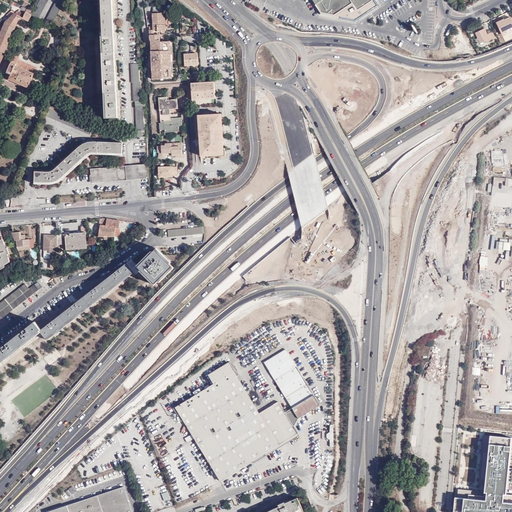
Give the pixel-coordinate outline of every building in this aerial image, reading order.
[(39,0),(31,15),(38,18),(47,0),(39,0)] [(45,21),(52,24),(64,0),(55,0),(56,1),(45,21)] [(100,0),(102,27),(107,118),(117,117),(114,47),(111,0),(100,0)] [(355,21),(359,20),(361,19),(349,6),(353,4),(357,10),(372,0),(312,0),(322,16),(355,21)] [(373,0),(372,0),(357,10),(353,4),(349,6),(361,19),(379,7),(373,0)] [(29,21),(31,16),(32,11),(28,8),(24,17),(14,14),(5,22),(0,34),(0,63),(19,17),(29,21)] [(149,27),(150,35),(160,34),(160,31),(165,31),(165,25),(169,25),(169,20),(167,21),(167,16),(163,17),(163,13),(162,13),(162,10),(153,10),(153,13),(153,16),(152,16),(153,27),(149,27)] [(505,30),(510,28),(511,26),(511,20),(510,17),(504,20),(504,19),(497,23),(502,34),(506,32),(505,30)] [(484,28),(475,33),(481,45),(495,38),(492,32),(487,34),(484,28)] [(151,40),(152,56),(149,56),(150,67),(152,66),(153,79),(167,78),(167,74),(172,74),(171,71),(170,71),(170,63),(169,54),(169,47),(170,46),(170,41),(160,42),(160,34),(150,35),(150,40),(151,40)] [(471,40),(469,34),(462,38),(461,35),(460,36),(459,35),(455,36),(456,38),(454,39),(458,48),(454,50),(459,61),(471,55),(473,54),(468,42),(471,40)] [(30,82),(34,74),(16,65),(17,62),(12,60),(4,79),(9,81),(10,79),(28,87),(27,88),(32,90),(35,84),(30,82)] [(139,82),(138,63),(131,64),(132,83),(133,83),(134,101),(135,101),(136,130),(137,130),(138,136),(142,136),(142,130),(144,130),(143,101),(141,101),(140,83),(139,82)] [(192,84),(194,101),(217,99),(215,83),(192,84)] [(179,108),(178,99),(164,100),(164,97),(160,97),(161,123),(160,123),(160,129),(165,129),(166,132),(180,131),(180,126),(184,125),(183,117),(172,117),(171,109),(179,108)] [(90,134),(93,127),(50,109),(46,116),(90,134)] [(210,116),(200,117),(200,123),(201,129),(199,129),(200,140),(203,140),(203,143),(200,143),(200,151),(205,151),(205,157),(220,156),(219,150),(224,150),(223,140),(222,140),(222,134),(223,134),(222,115),(214,116),(214,118),(210,118),(210,116)] [(122,153),(122,142),(93,141),(87,143),(84,143),(81,146),(57,167),(54,169),(48,171),(46,171),(35,171),(34,182),(47,182),(51,182),(55,181),(60,179),(62,178),(87,154),(89,153),(92,152),(122,153)] [(169,146),(164,146),(164,144),(161,145),(161,146),(158,147),(158,153),(159,153),(158,158),(165,160),(166,155),(164,154),(166,153),(172,153),(172,156),(176,156),(176,157),(182,157),(182,150),(180,150),(179,150),(178,147),(180,147),(182,147),(182,143),(169,144),(169,146)] [(406,220),(462,228),(470,168),(446,165),(448,153),(440,152),(439,164),(432,163),(432,170),(425,169),(423,185),(416,184),(415,190),(410,189),(406,220)] [(134,165),(135,178),(146,177),(145,164),(134,165)] [(92,181),(122,179),(126,174),(126,166),(125,165),(122,165),(122,166),(91,169),(92,181)] [(127,178),(135,178),(134,165),(126,166),(126,174),(122,179),(127,178)] [(159,177),(172,177),(172,174),(177,174),(177,167),(172,167),(172,166),(158,167),(159,177)] [(121,220),(107,218),(106,226),(116,227),(115,233),(120,234),(121,228),(119,228),(121,220)] [(101,225),(100,225),(98,237),(114,237),(115,233),(116,227),(106,226),(101,225)] [(58,233),(59,244),(62,244),(62,237),(63,237),(64,244),(66,244),(66,250),(87,248),(85,232),(85,226),(80,227),(81,233),(64,234),(63,233),(60,233),(58,233)] [(204,233),(203,226),(168,230),(168,237),(204,233)] [(18,247),(17,247),(18,250),(30,248),(29,239),(25,240),(21,240),(21,235),(20,232),(11,232),(15,241),(17,240),(18,247)] [(56,244),(59,244),(58,233),(58,234),(56,235),(44,235),(44,256),(44,257),(46,258),(50,258),(50,268),(57,268),(57,258),(56,258),(56,254),(58,254),(58,249),(57,249),(56,246),(56,244)] [(3,239),(0,240),(0,268),(10,262),(8,254),(9,253),(7,247),(6,248),(3,239)] [(173,266),(156,249),(138,266),(155,283),(173,266)] [(134,270),(127,262),(42,330),(35,322),(21,333),(0,348),(0,361),(40,331),(46,339),(134,270)] [(29,289),(25,284),(0,302),(0,319),(43,287),(39,282),(35,285),(34,284),(29,289)] [(55,348),(51,351),(52,352),(44,358),(49,365),(62,356),(55,348)] [(286,349),(265,361),(293,407),(285,411),(279,401),(259,412),(229,363),(209,374),(214,383),(176,407),(220,479),(299,433),(293,425),(299,417),(320,404),(286,349)] [(326,426),(311,425),(310,462),(325,462),(325,448),(330,448),(330,451),(335,451),(335,438),(331,438),(330,444),(325,444),(326,426)] [(511,438),(484,435),(479,483),(485,483),(484,495),(482,495),(481,493),(480,492),(478,491),(458,489),(455,511),(511,511),(511,495),(505,495),(511,438)] [(131,511),(123,486),(47,511),(131,511)] [(162,493),(164,501),(170,499),(168,491),(162,493)] [(297,511),(303,510),(297,497),(290,500),(291,501),(285,503),(284,502),(278,504),(279,507),(269,511),(297,511)]
